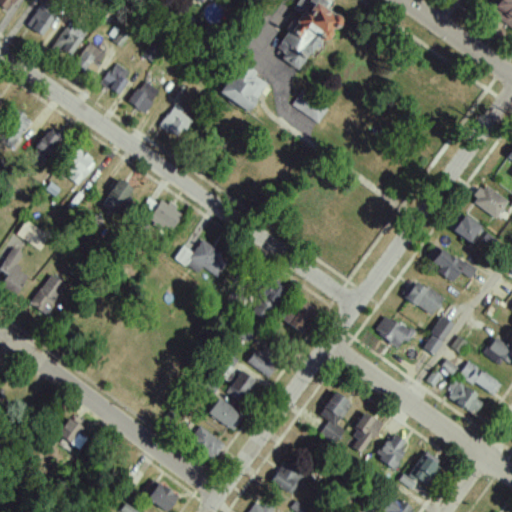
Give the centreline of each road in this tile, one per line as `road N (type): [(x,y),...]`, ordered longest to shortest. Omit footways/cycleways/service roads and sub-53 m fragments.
road 1 (residential): [(204,511),(511,90)]
road 2 (residential): [(358,304),(0,57)]
road 3 (residential): [(217,495),(0,337)]
road 4 (residential): [(511,477),(329,345)]
road 5 (residential): [(511,75),(405,0)]
